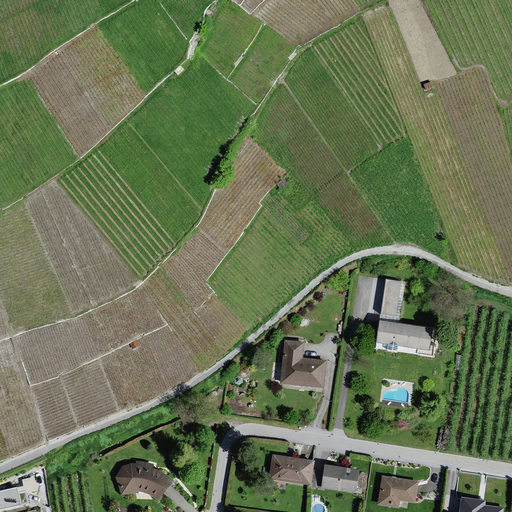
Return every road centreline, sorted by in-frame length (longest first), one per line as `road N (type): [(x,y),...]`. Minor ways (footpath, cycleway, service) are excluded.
road 1 (residential): [(0,468),(173,395),(325,274),(364,253),(418,252),(511,292)]
road 2 (residential): [(511,469),(243,429),(225,452),(216,511)]
